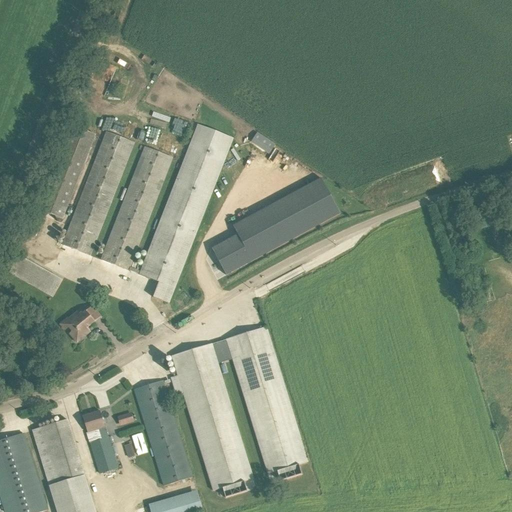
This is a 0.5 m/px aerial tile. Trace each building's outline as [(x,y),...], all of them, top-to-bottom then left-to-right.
[(131,80),(128,92),(133,94),(136,82),(131,80)] [(233,140),(197,125),(138,275),(159,283),(153,298),(168,304),(233,140)] [(71,126),(38,211),(62,220),(95,136),(71,126)] [(134,144),(105,133),(61,246),(90,256),(134,144)] [(252,147),(256,135),(251,133),(247,146),(252,147)] [(173,159),(144,148),(100,260),(137,275),(138,272),(129,269),(173,159)] [(213,251),(226,275),(341,215),(322,179),(235,227),(239,236),(213,251)] [(473,212),(478,231),(503,224),(498,205),(473,212)] [(461,229),(463,235),(471,232),(469,226),(461,229)] [(52,299),(62,281),(18,256),(8,274),(52,299)] [(58,325),(64,332),(68,329),(71,333),(69,335),(75,342),(82,337),(83,338),(90,333),(87,329),(100,318),(91,308),(82,314),(81,313),(78,314),(76,312),(68,319),(67,318),(58,325)] [(307,463),(308,463),(266,328),(171,357),(177,376),(170,379),(176,398),(176,399),(183,397),(212,492),(253,479),(218,364),(231,360),(267,475),(307,463)] [(164,486),(192,479),(162,382),(134,390),(164,486)] [(84,416),(99,412),(94,394),(79,398),(84,416)] [(86,434),(89,444),(107,438),(105,429),(104,428),(99,412),(82,417),(87,434),(86,434)] [(130,413),(116,418),(119,427),(133,423),(130,413)] [(94,511),(67,420),(32,433),(55,511),(94,511)] [(130,459),(149,452),(142,433),(123,440),(130,459)] [(23,434),(0,441),(0,501),(3,511),(42,511),(47,511),(23,434)] [(89,444),(99,475),(118,469),(108,438),(89,444)] [(202,511),(196,491),(148,505),(150,511),(202,511)]
